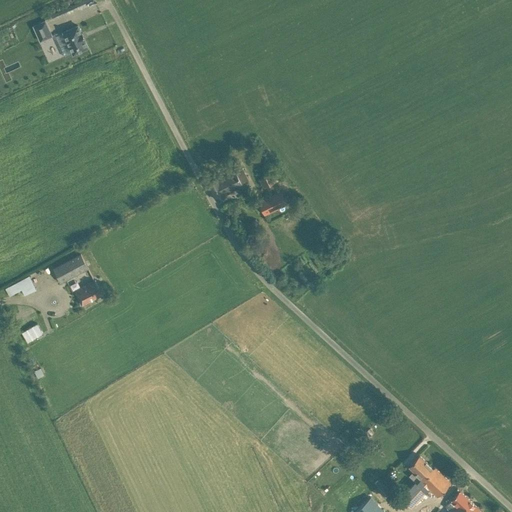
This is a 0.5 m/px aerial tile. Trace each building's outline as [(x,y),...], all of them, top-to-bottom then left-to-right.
[(45,20),(34,25),(40,40),(52,35),(45,20)] [(81,32),(78,24),(63,31),(66,36),(64,37),(67,45),(61,47),(65,56),(73,52),(73,53),(88,46),(84,38),(85,38),(82,32),(81,32)] [(235,168),(208,182),(217,199),(229,193),(228,190),(243,184),(241,180),(248,178),(244,169),(237,172),(235,168)] [(260,179),(264,187),(276,181),(272,173),(260,179)] [(282,191),(259,202),(265,214),(287,202),(282,191)] [(251,222),(256,230),(262,227),(256,218),(251,222)] [(55,269),(62,283),(90,268),(82,254),(55,269)] [(21,281),(26,293),(34,290),(28,277),(21,281)] [(75,290),(82,304),(102,293),(95,280),(75,290)] [(37,322),(22,331),(28,342),(43,333),(37,322)] [(400,497),(411,507),(429,487),(438,495),(450,481),(434,466),(433,467),(419,454),(409,465),(420,476),(400,497)] [(382,481),(375,487),(383,495),(390,489),(382,481)] [(446,506),(451,511),(450,511),(479,511),(481,510),(459,490),(456,493),(457,494),(446,506)] [(386,511),(371,495),(353,511),(386,511)]
